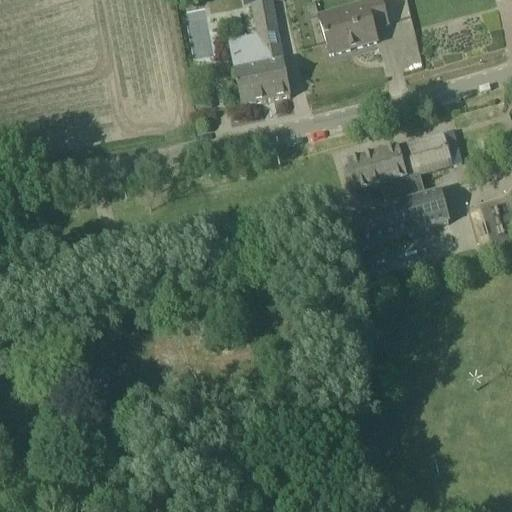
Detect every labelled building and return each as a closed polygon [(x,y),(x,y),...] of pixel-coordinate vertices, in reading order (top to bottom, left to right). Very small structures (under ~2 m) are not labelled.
[(381,1),(349,10),(318,19),(320,24),(330,58),(377,45),(373,31),(388,27),(381,1)] [(252,8),(258,37),(228,43),(235,75),(234,75),(241,110),(291,100),(272,4),(252,8)] [(426,199),(420,179),(462,166),(453,136),(348,165),(357,196),(380,190),(386,210),(351,220),(360,251),(449,226),(440,195),(426,199)] [(139,254),(143,253),(138,234),(82,249),(87,268),(108,263),(111,274),(142,266),(139,254)] [(374,368),(369,333),(352,336),(358,370),(374,368)]
